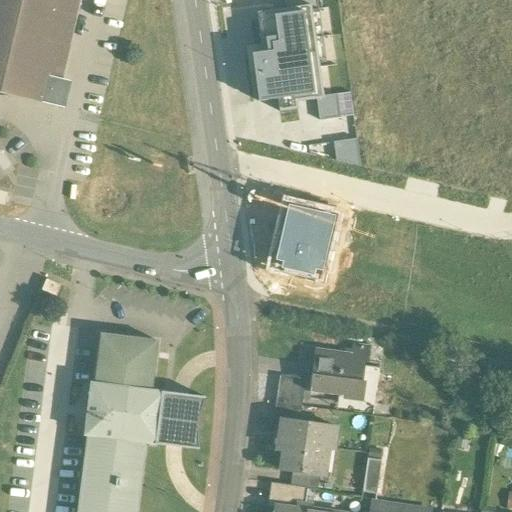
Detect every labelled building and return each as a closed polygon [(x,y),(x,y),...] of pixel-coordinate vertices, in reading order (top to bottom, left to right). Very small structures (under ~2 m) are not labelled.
[(0,0),(0,94),(26,100),(26,101),(27,101),(28,101),(53,107),(59,83),(60,81),(59,81),(65,59),(65,57),(70,35),(71,35),(71,33),(78,0),(0,0)] [(283,0),(285,11),(309,7),(310,12),(317,11),(315,0),(283,0)] [(251,56),(257,103),(275,101),(277,114),(297,111),(296,104),(315,101),(322,100),(322,98),(314,99),(310,76),(318,75),(310,12),(309,7),(285,11),(256,15),(261,54),(251,56)] [(349,94),(322,98),(322,100),(315,101),(318,122),(352,117),(349,94)] [(355,140),(333,143),(335,162),(359,168),(355,140)] [(337,208),(275,193),(258,267),(320,281),(337,208)] [(60,287),(45,281),(41,292),(55,298),(60,287)] [(156,342),(100,335),(93,384),(150,392),(156,342)] [(349,354),(313,349),(311,362),(309,362),(307,376),(309,377),(307,392),(337,396),(338,390),(358,393),(362,363),(366,363),(369,347),(351,345),(349,354)] [(302,381),(276,378),(273,403),(299,407),(302,381)] [(156,446),(163,393),(150,392),(93,384),(90,384),(83,437),(86,437),(76,511),(135,511),(144,444),(156,446)] [(163,393),(156,446),(173,448),(187,450),(197,451),(196,436),(196,428),(195,428),(196,420),(197,420),(198,413),(201,405),(204,398),(193,397),(180,395),(163,393)] [(299,407),(273,403),(270,420),(278,421),(279,420),(297,422),(299,407)] [(297,422),(279,420),(278,421),(274,452),(281,452),(278,470),(291,472),(318,476),(321,448),(332,450),(334,428),(297,422)] [(380,460),(366,458),(361,492),(375,494),(380,460)] [(318,476),(291,472),(289,486),(301,488),(315,490),(318,476)] [(289,486),(270,484),(267,508),(278,509),(279,507),(295,509),(296,504),(296,503),(299,504),(301,488),(289,486)]
